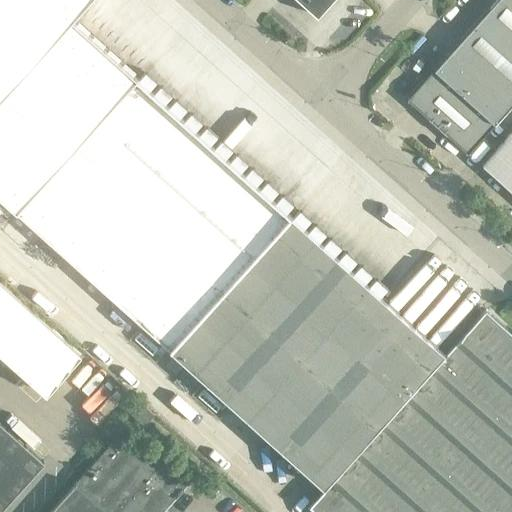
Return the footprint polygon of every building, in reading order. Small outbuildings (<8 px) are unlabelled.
[(0,0),(0,196),(15,210),(135,76),(70,18),(86,0),(0,0)] [(300,0),(317,16),(331,0),(300,0)] [(511,0),(498,0),(463,40),(442,62),(436,63),(436,69),(408,100),(469,154),(511,106),(511,0)] [(135,76),(15,210),(171,349),(291,216),(135,76)] [(511,131),(483,164),(511,190),(511,131)] [(511,511),(511,333),(486,310),(446,354),(384,298),(291,216),(171,349),(325,489),(310,506),(317,511),(511,511)] [(80,354),(0,281),(0,352),(45,393),(80,354)] [(138,399),(128,410),(145,426),(155,414),(138,399)] [(0,421),(0,511),(27,481),(45,462),(0,421)] [(121,434),(78,481),(50,511),(161,511),(189,482),(152,449),(146,456),(121,434)]
